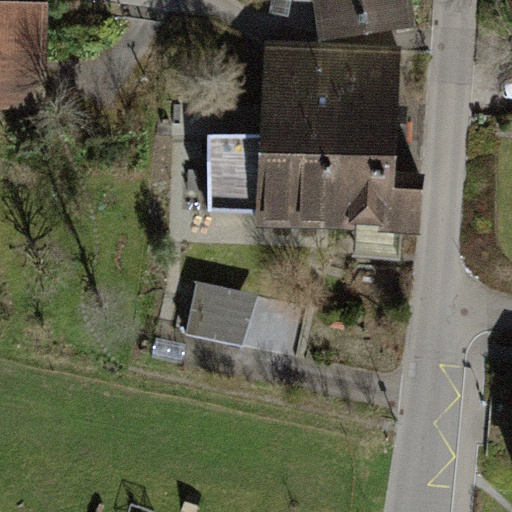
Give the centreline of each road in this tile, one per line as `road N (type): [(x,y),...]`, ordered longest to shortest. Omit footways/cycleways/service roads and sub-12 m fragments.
road 1 (residential): [(416,511),(432,391),(457,0)]
road 2 (unknown): [(432,391),(187,353),(147,333)]
